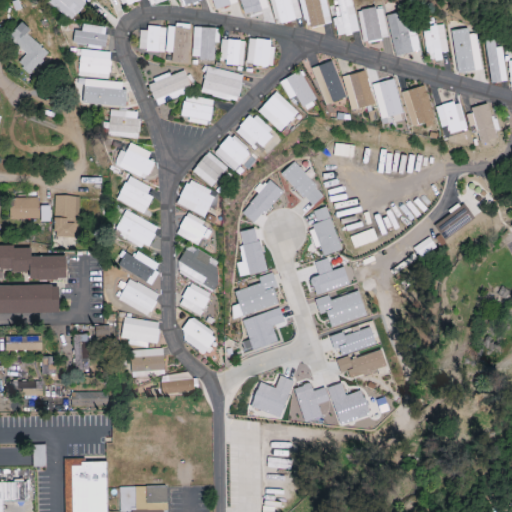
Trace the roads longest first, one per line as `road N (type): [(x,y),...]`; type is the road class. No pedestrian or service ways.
road 1 (residential): [(223,511),(219,391),(175,339),(170,154),(126,50),(126,27),(143,14),(248,24),(511,100)]
road 2 (residential): [(309,38),(172,168)]
